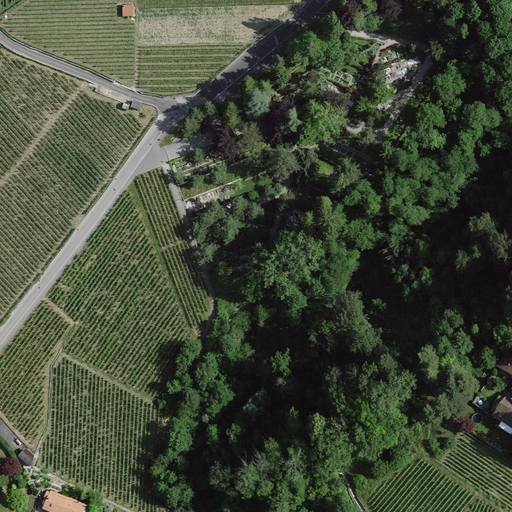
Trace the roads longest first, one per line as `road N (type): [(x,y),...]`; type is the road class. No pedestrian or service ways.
road 1 (residential): [(0,342),(182,110)]
road 2 (residential): [(182,110),(0,37)]
road 3 (residential): [(182,110),(326,0)]
